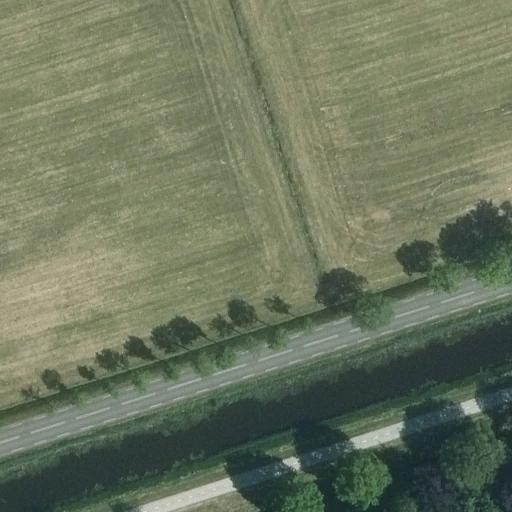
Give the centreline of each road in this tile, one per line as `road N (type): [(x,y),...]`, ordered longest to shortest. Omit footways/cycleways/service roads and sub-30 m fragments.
road 1 (primary): [(0,444),(511,281)]
road 2 (unclassified): [(511,393),(144,511)]
